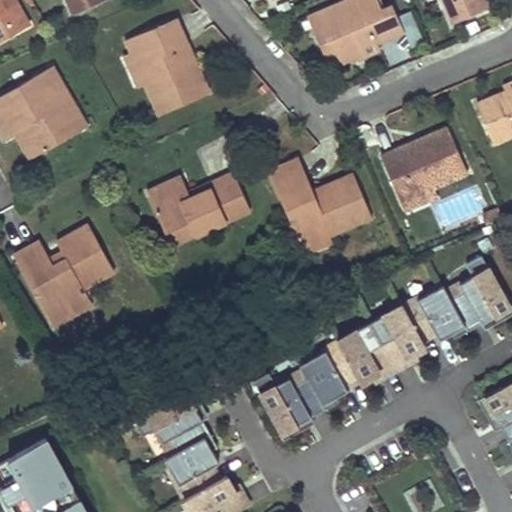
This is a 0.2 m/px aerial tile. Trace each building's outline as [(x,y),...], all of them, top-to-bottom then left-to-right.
[(0,0),(0,42),(21,31),(3,0),(0,0)] [(59,0),(67,19),(96,7),(105,4),(103,0),(59,0)] [(348,0),(308,16),(327,66),(355,56),(353,51),(375,42),(402,31),(392,5),(381,10),(376,0),(348,0)] [(445,0),(454,21),(489,6),(486,0),(445,0)] [(201,104),(170,30),(116,51),(120,60),(131,86),(147,126),(201,104)] [(356,59),(379,50),(375,42),(353,51),(355,56),(356,59)] [(131,86),(120,60),(114,64),(124,89),(131,86)] [(64,113),(46,78),(0,102),(0,146),(5,144),(15,139),(30,166),(71,144),(58,117),(64,113)] [(511,90),(511,82),(503,86),(505,93),(511,90)] [(492,146),(511,137),(511,90),(505,93),(475,106),(492,146)] [(79,139),(64,113),(58,117),(71,144),(79,139)] [(451,127),(383,154),(401,200),(431,188),(470,173),(451,127)] [(30,166),(15,139),(5,144),(22,172),(30,166)] [(331,232),(375,214),(357,172),(317,188),(302,156),(271,168),(303,243),(331,232)] [(250,209),(234,172),(188,192),(183,179),(148,193),(164,229),(189,218),(194,233),(250,209)] [(148,193),(183,179),(180,173),(145,187),(148,193)] [(405,210),(435,198),(431,188),(401,200),(405,210)] [(194,233),(189,218),(164,229),(170,243),(194,233)] [(334,239),(331,232),(303,243),(306,251),(334,239)] [(75,299),(105,281),(79,235),(46,253),(50,260),(55,269),(41,277),(36,268),(28,252),(4,265),(39,330),(79,308),(75,299)] [(511,317),(511,304),(507,296),(505,297),(483,257),(467,266),(475,278),(461,286),(466,294),(452,302),(470,333),(483,325),(495,319),(498,325),(511,317)] [(55,269),(50,260),(36,268),(41,277),(55,269)] [(452,302),(444,288),(419,301),(418,299),(404,306),(421,337),(435,330),(441,342),(453,335),(456,340),(470,333),(452,302)] [(421,337),(404,306),(371,325),(398,372),(412,365),(407,356),(413,352),(415,356),(427,349),(421,337)] [(82,315),(79,308),(39,330),(44,338),(82,315)] [(487,332),(498,325),(495,319),(483,325),(487,332)] [(398,372),(371,325),(338,343),(356,374),(362,385),(374,379),(372,375),(378,372),(383,380),(398,372)] [(356,374),(338,343),(324,351),(326,353),(301,367),(309,381),(326,412),(339,404),(337,399),(349,392),(342,381),(356,374)] [(418,361),(415,356),(413,352),(407,356),(412,365),(418,361)] [(383,380),(378,372),(372,375),(374,379),(377,384),(383,380)] [(270,375),(255,383),(277,423),(275,424),(285,443),(304,432),(301,426),(312,419),(326,412),(309,381),(295,389),(291,380),(277,387),(270,375)] [(511,386),(499,394),(497,392),(479,402),(490,421),(496,418),(503,429),(510,442),(511,440),(511,386)] [(203,423),(197,411),(203,407),(193,388),(174,398),(175,401),(135,423),(144,438),(156,431),(164,444),(172,440),(179,453),(210,436),(203,423)] [(203,423),(210,419),(203,407),(197,411),(203,423)] [(503,429),(496,418),(490,421),(496,433),(503,429)] [(316,426),(312,419),(301,426),(304,432),(316,426)] [(215,484),(208,471),(219,465),(213,453),(218,450),(210,436),(179,453),(165,461),(179,486),(176,487),(184,502),(215,484)] [(85,511),(80,502),(46,441),(10,461),(0,466),(0,475),(7,487),(19,481),(27,496),(15,502),(20,511),(85,511)] [(189,511),(242,511),(250,508),(242,494),(233,499),(230,492),(233,490),(227,478),(215,484),(184,502),(189,511)] [(7,487),(0,491),(0,499),(7,511),(20,511),(15,502),(27,496),(19,481),(7,487)] [(242,494),(239,487),(233,490),(230,492),(233,499),(242,494)]
